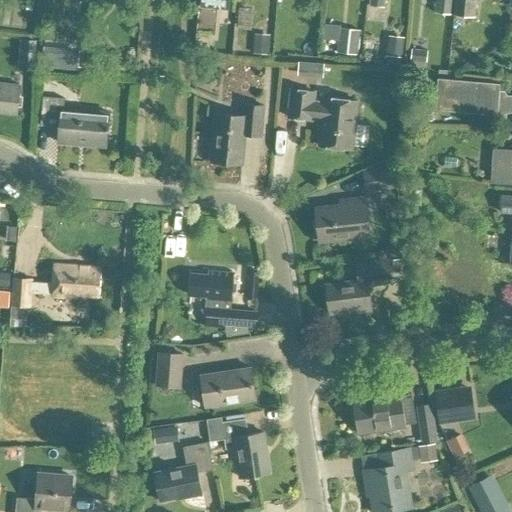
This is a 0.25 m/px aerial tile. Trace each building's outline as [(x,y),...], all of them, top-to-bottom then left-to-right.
[(230,0),(200,0),(200,6),(229,9),(230,0)] [(435,0),(434,14),(451,15),(452,0),(435,0)] [(454,0),(453,14),(475,16),(476,0),(454,0)] [(251,30),(253,8),(238,7),(237,29),(251,30)] [(357,55),(360,30),(339,28),(336,52),(357,55)] [(269,55),(271,35),(255,33),(253,54),(269,55)] [(37,40),(20,39),(19,58),(35,60),(37,40)] [(387,41),(386,55),(402,57),(403,43),(387,41)] [(41,67),(77,71),(79,50),(43,46),(41,67)] [(427,62),(428,51),(411,49),(410,60),(427,62)] [(297,60),(296,67),(318,70),(319,63),(297,60)] [(438,79),(436,110),(497,115),(499,91),(500,84),(438,79)] [(0,112),(16,114),(20,85),(0,83),(0,112)] [(365,126),(355,125),(358,101),(322,96),(322,102),(314,101),(315,91),(291,89),(288,116),(312,119),(312,117),(321,118),(318,144),(352,149),(353,146),(364,147),(368,144),(369,130),(365,126)] [(499,91),(497,115),(511,112),(511,97),(508,97),(505,91),(499,91)] [(58,142),(106,146),(109,112),(64,108),(65,98),(43,96),(40,124),(59,126),(58,142)] [(244,104),(243,116),(215,113),(211,161),(242,164),(245,134),(261,136),(264,106),(244,104)] [(511,149),(493,148),(490,183),(511,184),(511,149)] [(398,185),(396,169),(364,173),(366,189),(398,185)] [(511,196),(502,196),(501,212),(511,212),(511,221),(509,264),(511,264),(511,196)] [(367,235),(364,199),(341,201),(341,205),(316,208),(320,240),(367,235)] [(387,220),(402,218),(400,201),(385,203),(387,220)] [(7,225),(5,241),(15,242),(17,227),(7,225)] [(394,281),(392,258),(355,263),(357,281),(325,285),(329,313),(355,309),(355,312),(372,309),(368,285),(394,281)] [(77,295),(99,296),(100,267),(54,264),(52,284),(31,282),(31,279),(13,277),(12,305),(30,307),(31,292),(52,294),(52,296),(77,298),(77,295)] [(0,271),(0,286),(10,287),(11,273),(0,271)] [(249,334),(248,326),(255,326),(257,311),(230,309),(233,273),(208,271),(208,274),(191,273),(189,295),(207,297),(204,325),(222,327),(222,324),(225,324),(227,338),(249,334)] [(248,281),(246,298),(257,299),(259,282),(248,281)] [(11,307),(10,327),(26,328),(27,308),(11,307)] [(183,354),(159,352),(156,385),(180,387),(183,354)] [(255,399),(250,367),(200,375),(205,406),(255,399)] [(470,389),(436,394),(440,422),(473,417),(470,389)] [(416,422),(412,396),(402,398),(401,395),(381,398),(381,400),(353,404),(358,433),(391,428),(391,426),(416,422)] [(416,407),(421,443),(437,441),(431,404),(416,407)] [(245,419),(222,422),(222,417),(206,419),(209,441),(224,439),(226,449),(235,447),(240,477),(270,473),(264,432),(248,435),(245,419)] [(213,469),(207,442),(183,447),(187,466),(155,472),(160,501),(184,496),(185,497),(201,494),(197,472),(213,469)] [(435,443),(418,446),(421,463),(438,460),(435,443)] [(413,469),(410,447),(377,452),(379,467),(363,469),(366,486),(369,485),(373,511),(374,511),(411,506),(405,470),(413,469)] [(41,511),(41,509),(68,511),(71,475),(39,472),(37,499),(17,497),(15,511),(41,511)] [(467,487),(479,511),(510,511),(506,504),(496,509),(481,479),(467,487)]
